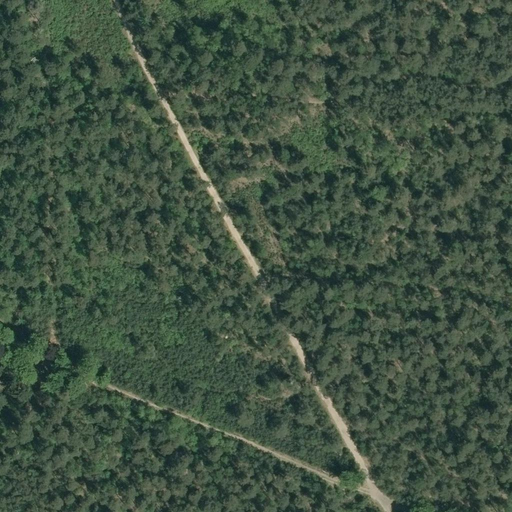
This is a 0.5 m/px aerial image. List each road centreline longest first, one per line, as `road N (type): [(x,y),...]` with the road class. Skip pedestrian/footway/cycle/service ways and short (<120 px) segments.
road 1 (track): [(114,0),(379,497)]
road 2 (track): [(379,497),(0,344)]
